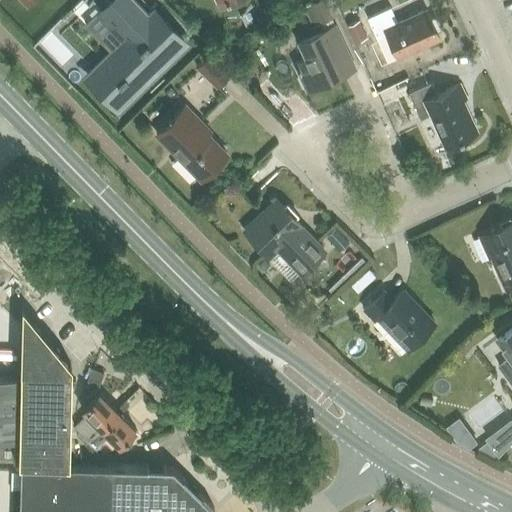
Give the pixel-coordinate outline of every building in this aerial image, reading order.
[(156,66),(183,40),(160,17),(154,23),(132,0),(124,0),(107,17),(130,42),(117,55),(113,50),(112,51),(89,73),(119,103),(141,81),(142,82),(158,67),(156,66)] [(317,0),(310,4),(319,22),(331,16),(328,9),(333,7),(330,0),(317,0)] [(439,37),(426,8),(397,21),(390,6),(366,16),(376,39),(387,34),(397,56),(439,37)] [(249,11),(240,16),(245,26),(254,22),(249,11)] [(366,37),(359,20),(346,26),(353,43),(366,37)] [(306,57),(293,62),(306,89),(354,67),(335,24),(298,40),(306,57)] [(216,88),(230,74),(208,53),(194,67),(216,88)] [(476,130),(462,98),(465,97),(459,83),(437,93),(431,80),(407,91),(419,118),(428,113),(443,145),(476,130)] [(155,132),(200,178),(225,153),(196,123),(199,120),(184,104),(155,132)] [(323,249),(299,225),(301,224),(275,198),(244,228),(269,255),(277,247),(301,271),(323,249)] [(511,285),(511,221),(482,235),(506,288),(511,285)] [(49,231),(42,224),(38,227),(45,234),(49,231)] [(349,240),(335,226),(325,235),(339,250),(349,240)] [(417,303),(403,289),(393,298),(384,289),(363,309),(372,319),(375,316),(395,337),(389,343),(399,354),(405,348),(406,349),(432,325),(414,306),(417,303)] [(21,345),(18,461),(68,462),(70,370),(70,362),(68,361),(68,363),(23,318),(23,307),(21,304),(20,324),(19,345),(21,345)] [(68,361),(23,307),(23,318),(68,363),(68,361)] [(511,327),(496,339),(509,356),(511,360),(511,327)] [(91,367),(86,380),(97,385),(103,372),(91,367)] [(0,463),(13,464),(15,377),(0,376),(0,463)] [(87,413),(74,426),(78,430),(76,433),(85,441),(87,439),(117,410),(116,409),(98,391),(81,408),(87,413)] [(125,402),(117,410),(120,413),(128,405),(125,402)] [(117,410),(87,439),(95,446),(107,434),(118,445),(123,450),(132,446),(128,442),(138,432),(134,428),(120,413),(117,410)] [(496,457),(511,440),(511,421),(511,419),(487,437),(489,440),(480,447),(496,457)] [(68,462),(18,461),(18,462),(20,462),(18,511),(209,511),(214,507),(172,466),(146,465),(146,466),(68,464),(68,462)]
